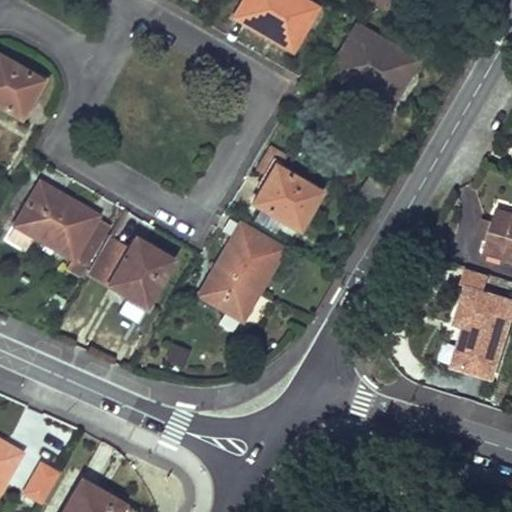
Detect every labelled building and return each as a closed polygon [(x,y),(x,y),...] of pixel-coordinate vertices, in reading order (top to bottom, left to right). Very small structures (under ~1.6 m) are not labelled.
[(303,0),(242,0),(233,16),(269,37),(272,32),(294,45),(316,7),(303,0)] [(391,0),(369,0),(386,8),(391,0)] [(355,25),(328,72),(389,107),(416,60),(355,25)] [(269,37),(291,50),(294,45),(272,32),(269,37)] [(0,55),(0,105),(19,117),(27,102),(12,94),(26,70),(0,55)] [(41,79),(26,70),(12,94),(27,102),(41,79)] [(267,175),(260,188),(275,197),(288,173),(277,166),(273,164),(267,175)] [(260,188),(251,202),(297,229),(320,191),(288,173),(275,197),(260,188)] [(369,176),(357,196),(371,204),(383,184),(369,176)] [(60,194),(38,181),(35,187),(57,199),(60,194)] [(388,188),(383,184),(371,204),(376,208),(388,188)] [(13,224),(72,258),(72,257),(85,264),(108,225),(95,217),(96,215),(60,194),(57,199),(35,187),(13,224)] [(511,213),(495,209),(492,221),(486,239),(483,250),(511,258),(511,213)] [(492,221),(483,218),(477,237),(486,239),(492,221)] [(239,223),(211,272),(216,275),(203,297),(241,319),(282,248),(239,223)] [(134,237),(107,283),(122,292),(130,277),(153,290),(171,259),(134,237)] [(85,264),(72,257),(72,258),(67,267),(80,274),(85,264)] [(211,272),(198,294),(203,297),(216,275),(211,272)] [(122,292),(145,305),(153,290),(130,277),(122,292)] [(511,306),(511,300),(466,287),(457,316),(471,320),(469,327),(464,326),(453,365),(492,376),(511,306)] [(471,320),(457,316),(455,323),(464,326),(469,327),(471,320)] [(0,487),(20,452),(0,440),(0,487)] [(40,464),(28,486),(46,496),(58,474),(56,473),(40,464)] [(137,511),(138,511),(122,503),(119,508),(93,493),(96,488),(80,479),(60,511),(137,511)] [(46,496),(28,486),(26,490),(44,501),(46,496)] [(122,503),(96,488),(93,493),(119,508),(122,503)]
